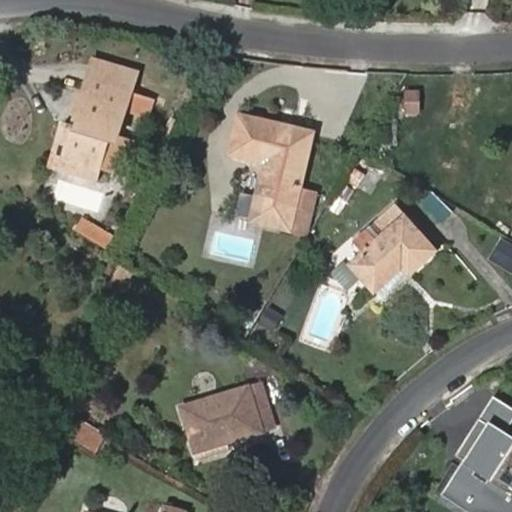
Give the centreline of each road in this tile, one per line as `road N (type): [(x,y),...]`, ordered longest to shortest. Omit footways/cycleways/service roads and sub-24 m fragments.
road 1 (residential): [(0,7),(95,3),(301,43),(511,49)]
road 2 (residential): [(511,339),(470,358),(406,408),(340,511)]
